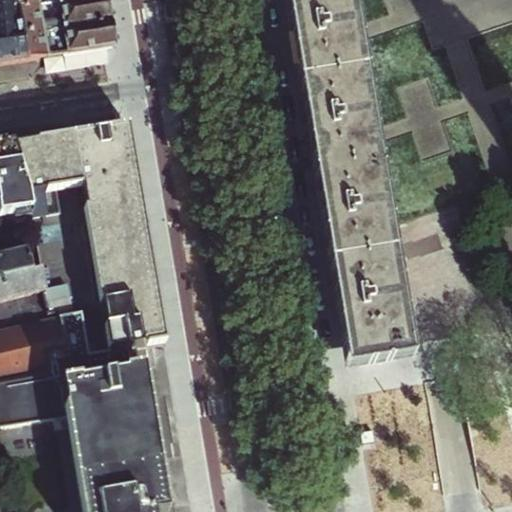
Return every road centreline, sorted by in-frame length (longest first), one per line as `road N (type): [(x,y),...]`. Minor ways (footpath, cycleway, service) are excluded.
road 1 (tertiary): [(246,511),(182,82)]
road 2 (residential): [(182,82),(0,109)]
